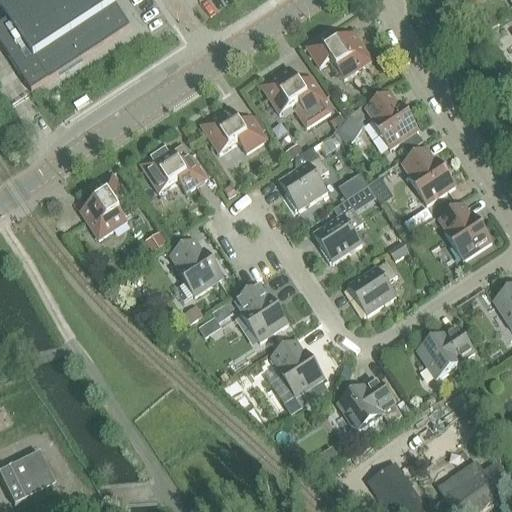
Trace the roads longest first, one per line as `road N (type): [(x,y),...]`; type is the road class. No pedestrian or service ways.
road 1 (tertiary): [(0,202),(317,0)]
road 2 (residential): [(261,213),(343,338),(363,349),(511,258)]
road 3 (residential): [(511,210),(405,44),(390,0)]
road 4 (residential): [(177,511),(74,349)]
road 5 (track): [(0,220),(68,337)]
